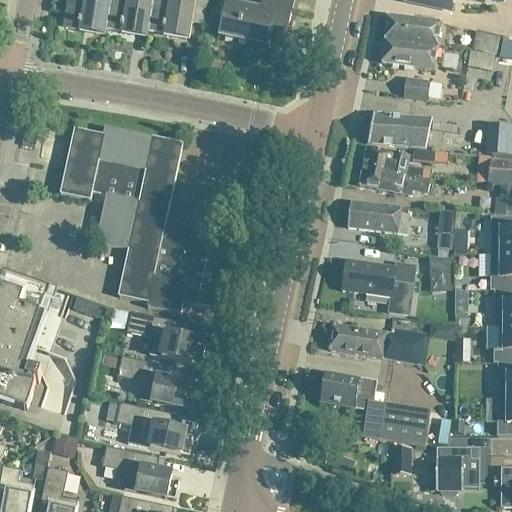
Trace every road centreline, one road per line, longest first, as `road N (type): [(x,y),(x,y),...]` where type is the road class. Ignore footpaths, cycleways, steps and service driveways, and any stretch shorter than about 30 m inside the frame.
road 1 (tertiary): [(233,509),(315,132)]
road 2 (residential): [(315,132),(10,77)]
road 3 (tertiary): [(315,132),(344,0)]
